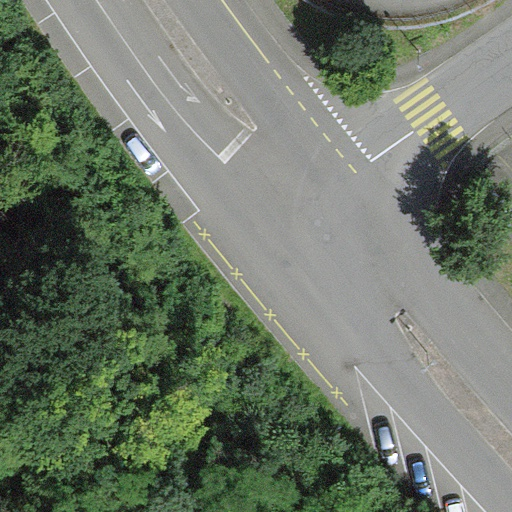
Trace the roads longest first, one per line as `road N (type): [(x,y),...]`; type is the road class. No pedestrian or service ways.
road 1 (unclassified): [(267,238),(511,500)]
road 2 (unclassified): [(87,0),(267,238)]
road 3 (unclassified): [(511,395),(338,184)]
road 4 (unclassified): [(338,184),(191,0)]
road 5 (unclassified): [(511,55),(338,184)]
